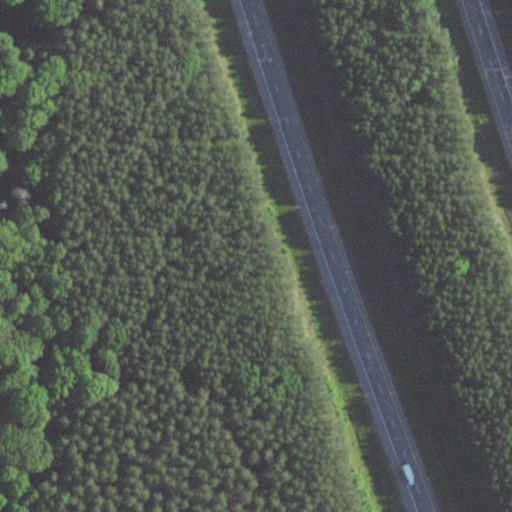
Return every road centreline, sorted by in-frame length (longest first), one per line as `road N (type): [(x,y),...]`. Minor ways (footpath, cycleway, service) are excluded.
road 1 (motorway): [(245,0),(417,511)]
road 2 (motorway): [(511,127),(466,0)]
